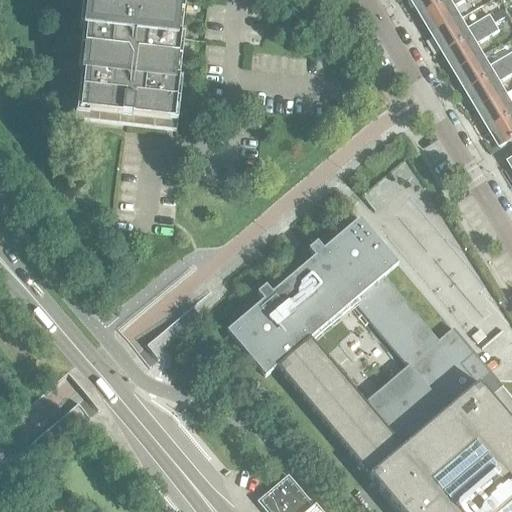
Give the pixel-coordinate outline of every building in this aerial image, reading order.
[(82,0),(79,31),(82,31),(77,73),(80,73),(75,123),(176,135),(182,83),(178,82),(183,41),(180,40),(184,0),(82,0)] [(411,0),(422,18),(452,0),(411,0)] [(452,0),(422,18),(433,36),(461,19),(455,8),(468,0),(452,0)] [(468,31),(461,19),(433,36),(444,55),(495,25),(490,17),(468,31)] [(499,33),(495,25),(444,55),(456,74),(484,58),(477,46),(499,33)] [(511,55),(490,68),(484,58),(456,74),(467,94),(511,66),(511,55)] [(511,66),(467,94),(478,112),(506,95),(500,84),(511,76),(511,66)] [(511,104),(506,95),(478,112),(490,131),(511,117),(511,104)] [(511,117),(490,131),(502,151),(511,144),(511,117)] [(314,260),(272,296),(265,288),(257,296),(263,303),(226,334),(265,379),(276,370),(286,381),(327,430),(396,511),(511,511),(511,427),(489,401),(461,368),(475,357),(452,331),(438,343),(383,279),(398,266),(360,221),(323,252),(317,245),(308,252),(314,260)] [(307,511),(311,509),(312,509),(313,510),(314,509),(287,478),(258,502),(266,511),(268,510),(269,511),(307,511)]
